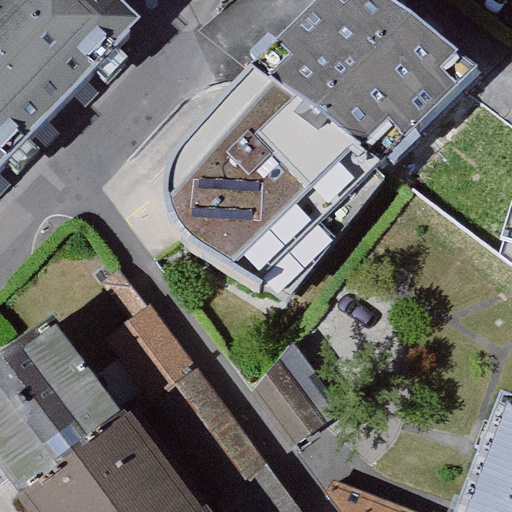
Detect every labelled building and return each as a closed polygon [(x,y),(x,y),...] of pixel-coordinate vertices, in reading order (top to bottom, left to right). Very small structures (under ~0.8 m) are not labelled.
[(0,0),(0,224),(158,55),(97,0),(0,0)] [(413,0),(334,0),(264,77),(402,179),(500,65),(413,0)] [(264,77),(230,52),(123,149),(113,185),(131,221),(147,239),(257,306),(402,179),(264,77)] [(117,350),(165,412),(205,386),(157,321),(117,350)] [(0,470),(31,511),(51,511),(154,437),(139,419),(124,431),(49,339),(0,373),(0,470)] [(266,415),(300,462),(337,441),(286,371),(266,415)] [(232,511),(235,511),(274,485),(205,386),(165,412),(161,415),(232,511)] [(511,511),(511,426),(507,425),(471,511),(511,511)] [(210,511),(154,437),(51,511),(210,511)] [(293,511),(274,485),(235,511),(293,511)] [(398,511),(325,485),(322,500),(332,511),(398,511)]
